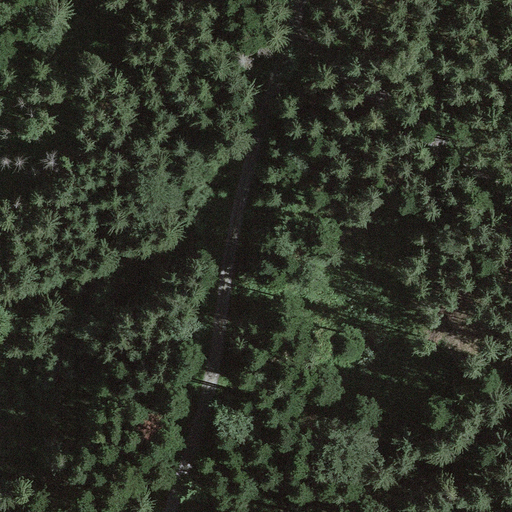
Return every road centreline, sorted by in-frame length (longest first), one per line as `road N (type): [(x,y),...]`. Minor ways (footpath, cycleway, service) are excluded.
road 1 (track): [(300,0),(245,176),(219,330),(172,511)]
road 2 (track): [(288,34),(511,195)]
